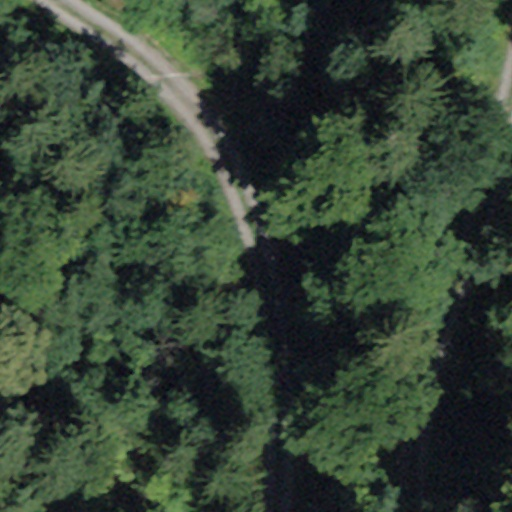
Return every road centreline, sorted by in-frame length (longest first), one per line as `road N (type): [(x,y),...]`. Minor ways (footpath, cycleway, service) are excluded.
road 1 (track): [(267,511),(280,358),(256,227),(192,97),(57,0)]
road 2 (track): [(511,115),(502,177),(424,385),(422,511)]
